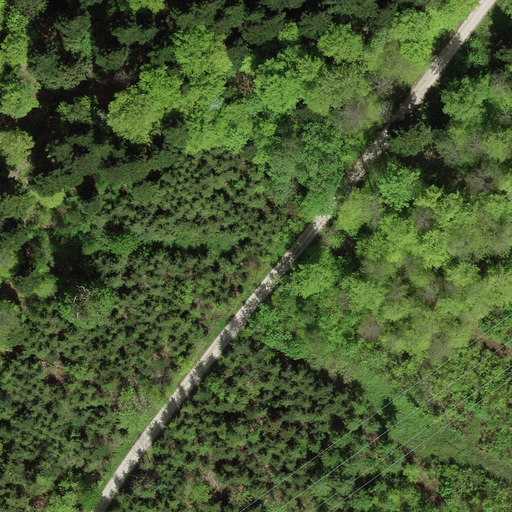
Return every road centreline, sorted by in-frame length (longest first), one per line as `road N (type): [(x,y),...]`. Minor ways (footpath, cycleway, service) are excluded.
road 1 (track): [(486,0),(93,511)]
road 2 (track): [(0,191),(31,171),(181,0)]
